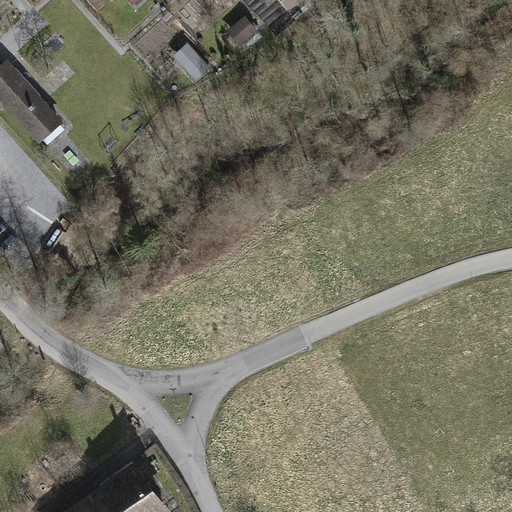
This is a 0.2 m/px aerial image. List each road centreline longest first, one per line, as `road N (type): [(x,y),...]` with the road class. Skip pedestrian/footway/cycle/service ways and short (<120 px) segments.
road 1 (unclassified): [(238,367),(340,319),(511,260)]
road 2 (unclassified): [(0,291),(32,328),(116,379)]
road 3 (unclassified): [(116,379),(160,385),(238,367)]
